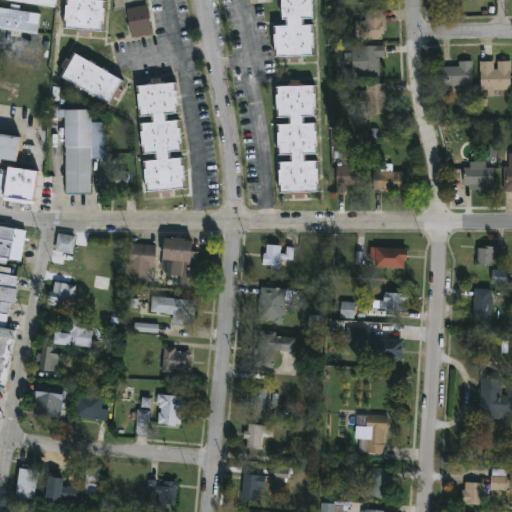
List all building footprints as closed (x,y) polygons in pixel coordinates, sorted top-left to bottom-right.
[(106,0),(103,31),(87,29),(87,36),(78,35),(79,28),(64,27),(65,0),(106,0)] [(311,0),(312,18),(304,18),(304,24),(314,24),(315,55),(302,55),(302,58),(298,58),(298,62),(291,62),(291,58),(276,57),(275,26),(286,25),(286,19),(282,19),(281,0),(311,0)] [(21,5),(20,11),(41,14),(37,34),(0,28),(0,6),(10,8),(10,3),(21,5)] [(154,34),(133,39),(127,8),(147,4),(154,34)] [(382,39),(355,39),(355,20),(365,20),(365,9),(383,9),(384,34),(382,34),(382,39)] [(383,45),(384,57),(378,57),(379,76),(353,78),(352,62),(344,63),(344,53),(330,53),(330,45),(351,45),(351,47),(383,45)] [(73,52),(90,62),(91,60),(95,62),(94,64),(102,69),(103,67),(108,70),(107,71),(124,81),(110,105),(94,95),(93,97),(88,94),(89,92),(81,88),(80,90),(75,87),(76,85),(60,75),(64,68),(61,67),(66,59),(68,60),(73,52)] [(511,60),(511,89),(508,89),(508,97),(488,98),(487,90),(481,90),(480,61),(494,61),(494,69),(498,69),(498,61),(511,60)] [(464,85),(464,88),(457,88),(457,90),(450,90),(451,85),(443,85),(443,66),(458,66),(458,61),(472,61),(472,85),(464,85)] [(161,78),(161,81),(164,81),(164,84),(176,83),(178,113),(167,114),(167,121),(180,120),(182,151),(171,152),(171,158),(182,158),(184,189),(173,189),(173,192),(170,192),(170,197),(160,197),(160,194),(158,194),(158,191),(147,191),(145,161),(155,160),(154,153),(142,154),(141,123),(151,123),(151,116),(138,116),(137,86),(148,85),(148,83),(151,83),(151,78),(161,78)] [(300,80),(300,84),(303,84),(303,86),(316,85),(317,116),(305,117),(305,124),(317,124),(318,154),(305,154),(305,162),(318,162),(319,192),(307,192),(307,195),(304,195),(304,198),(295,198),(295,195),(292,195),(292,192),(279,193),(278,162),(290,162),(290,155),(278,155),(277,124),(289,124),(289,117),(277,118),(276,87),(288,87),(288,83),(291,83),(291,80),(300,80)] [(385,83),(386,114),(367,114),(367,101),(359,101),(359,90),(366,90),(366,84),(385,83)] [(91,110),(91,122),(109,122),(109,157),(91,157),(91,195),(65,195),(64,117),(58,117),(58,110),(91,110)] [(0,133),(19,137),(15,162),(5,160),(4,166),(0,165),(0,168),(7,170),(8,167),(39,172),(34,205),(3,200),(3,198),(1,198),(1,200),(0,199),(0,133)] [(483,163),(483,167),(494,167),(494,192),(471,190),(471,185),(464,185),(464,167),(470,167),(470,162),(483,163)] [(392,164),(392,171),(405,171),(405,190),(373,190),(373,172),(381,172),(381,164),(392,164)] [(345,191),(336,191),(336,167),(368,167),(367,186),(345,186),(345,191)] [(129,172),(128,190),(117,189),(116,193),(110,193),(111,188),(99,187),(100,169),(129,172)] [(0,226),(23,231),(20,249),(17,249),(14,265),(0,263),(0,273),(16,276),(14,288),(16,288),(14,303),(0,301),(0,313),(8,315),(5,329),(15,330),(5,391),(0,390),(0,226)] [(76,236),(73,255),(55,252),(58,233),(76,236)] [(186,238),(185,239),(192,240),(191,252),(199,252),(195,291),(164,288),(165,274),(162,268),(165,238),(186,238)] [(156,244),(154,270),(148,270),(147,285),(123,283),(125,263),(129,263),(131,242),(156,244)] [(282,246),(281,254),(286,254),(287,247),(294,248),(293,261),(280,260),(279,270),(273,269),(274,266),(263,265),(264,253),(266,253),(267,245),(282,246)] [(503,247),(502,265),(477,265),(478,248),(483,249),(484,246),(503,247)] [(408,249),(408,261),(405,261),(404,269),(374,268),(375,261),(370,260),(371,247),(408,249)] [(506,270),(492,270),(491,284),(506,284),(506,270)] [(110,278),(94,276),(92,289),(108,291),(110,278)] [(75,289),(72,309),(46,305),(48,291),(52,292),(54,282),(68,284),(70,285),(70,288),(75,289)] [(285,289),(282,324),(274,323),(274,320),(258,319),(261,287),(285,289)] [(493,297),(492,320),(472,319),(474,288),(492,290),(492,297),(493,297)] [(405,294),(405,301),(402,301),(401,312),(379,310),(379,309),(372,308),(372,300),(384,301),(385,293),(405,294)] [(195,312),(195,316),(190,316),(189,325),(172,324),(172,315),(150,312),(151,296),(193,300),(192,312),(195,312)] [(354,319),(355,302),(341,302),(340,319),(354,319)] [(322,316),(309,315),(308,330),(322,330),(322,316)] [(93,331),(91,348),(53,344),(53,342),(44,341),(45,334),(54,335),(55,332),(66,333),(68,318),(87,321),(86,330),(93,331)] [(158,333),(158,324),(134,324),(134,332),(158,333)] [(403,341),(402,361),(360,358),(361,342),(345,341),(346,327),(368,329),(367,338),(403,341)] [(297,339),(296,352),(275,350),(273,370),(251,368),(254,349),(258,349),(260,330),(277,332),(277,337),(297,339)] [(62,349),(58,373),(39,370),(40,363),(37,363),(38,353),(42,354),(43,346),(62,349)] [(191,352),(190,358),(186,358),(185,366),(189,367),(189,372),(176,371),(176,374),(162,373),(164,347),(176,348),(175,351),(191,352)] [(511,395),(511,415),(500,415),(500,419),(477,418),(478,407),(476,407),(476,404),(480,404),(481,378),(502,379),(501,395),(511,395)] [(267,389),(266,415),(251,414),(253,388),(267,389)] [(63,396),(60,419),(32,415),(35,391),(63,396)] [(109,410),(107,421),(75,417),(78,394),(103,397),(102,409),(109,410)] [(185,396),(184,408),(175,409),(174,426),(157,425),(158,413),(161,413),(161,409),(159,409),(159,404),(157,404),(158,395),(185,396)] [(141,408),(151,408),(152,398),(142,398),(141,408)] [(151,410),(149,437),(135,436),(136,419),(128,419),(128,412),(137,412),(137,409),(151,410)] [(389,416),(388,431),(384,431),(383,455),(354,453),(355,428),(366,428),(367,415),(389,416)] [(264,425),(264,436),(263,436),(261,451),(253,450),(253,447),(246,447),(247,439),(243,439),(244,430),(247,431),(248,424),(264,425)] [(37,471),(33,502),(15,499),(18,477),(20,477),(22,464),(29,465),(28,469),(37,471)] [(390,470),(387,502),(360,499),(362,485),(364,486),(366,467),(390,470)] [(100,469),(97,496),(83,494),(85,468),(100,469)] [(289,478),(289,469),(274,469),(275,478),(289,478)] [(508,471),(507,491),(491,490),(492,470),(508,471)] [(265,476),(264,488),(261,487),(260,490),(258,490),(257,501),(245,500),(245,498),(241,498),(243,475),(265,476)] [(62,488),(66,488),(66,486),(79,488),(77,503),(64,501),(64,499),(60,498),(59,504),(45,502),(49,477),(64,480),(62,488)] [(156,487),(165,487),(165,482),(177,483),(175,506),(165,505),(165,511),(158,511),(159,494),(147,493),(148,480),(156,481),(156,487)] [(490,490),(490,499),(482,498),(482,506),(466,505),(466,500),(460,500),(461,490),(465,490),(465,483),(484,483),(483,490),(490,490)] [(348,502),(347,511),(320,511),(321,503),(348,502)]
